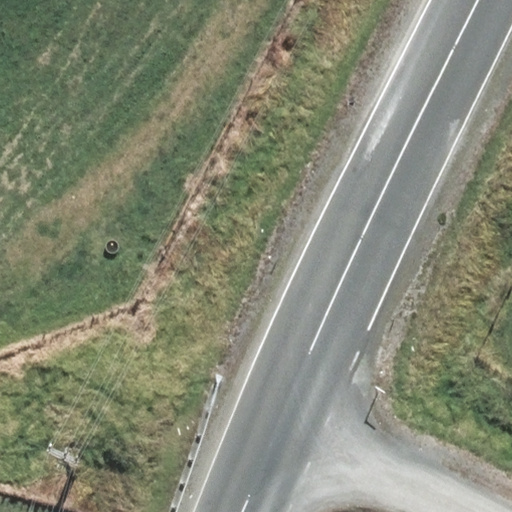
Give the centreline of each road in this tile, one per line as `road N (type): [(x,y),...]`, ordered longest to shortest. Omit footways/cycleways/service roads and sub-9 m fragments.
road 1 (tertiary): [(275,427),(482,0)]
road 2 (residential): [(275,427),(477,511)]
